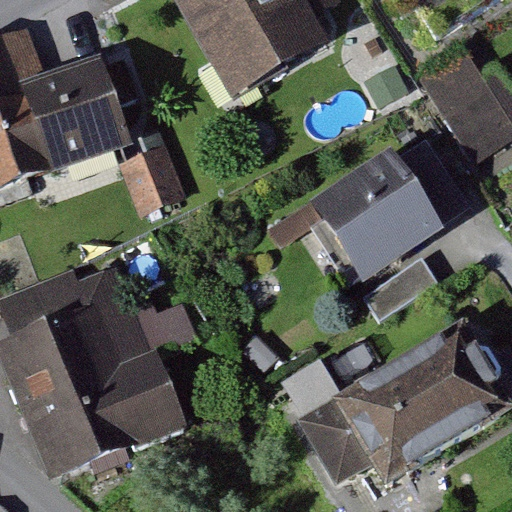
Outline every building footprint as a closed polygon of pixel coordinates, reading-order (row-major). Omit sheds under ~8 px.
[(188,0),(185,2),(251,112),(339,59),(304,0),(188,0)] [(0,57),(0,201),(142,159),(116,73),(53,92),(39,46),(0,57)] [(431,83),(484,175),(511,158),(511,90),(505,79),(492,86),(475,58),(431,83)] [(172,161),(126,175),(142,230),(189,216),(172,161)] [(327,219),(374,289),(451,239),(403,168),(327,219)] [(0,318),(0,325),(64,490),(188,442),(122,271),(0,318)] [(511,397),(476,337),(349,413),(398,495),(511,427),(511,397)] [(219,487),(175,511),(345,511),(294,425),(211,473),(219,487)]
